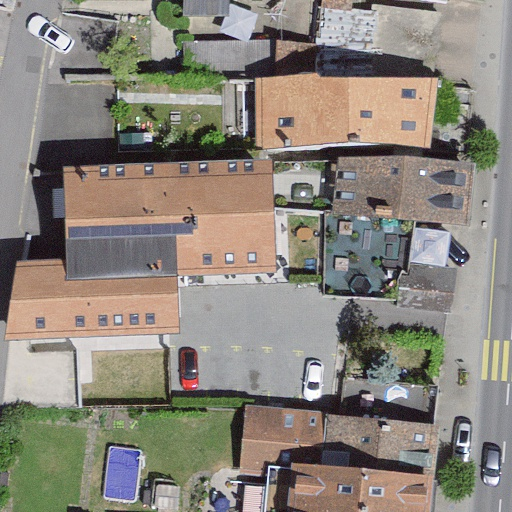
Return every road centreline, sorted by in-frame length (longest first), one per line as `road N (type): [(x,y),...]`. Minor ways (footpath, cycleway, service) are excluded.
road 1 (primary): [(511,344),(499,511)]
road 2 (residential): [(0,132),(18,0)]
